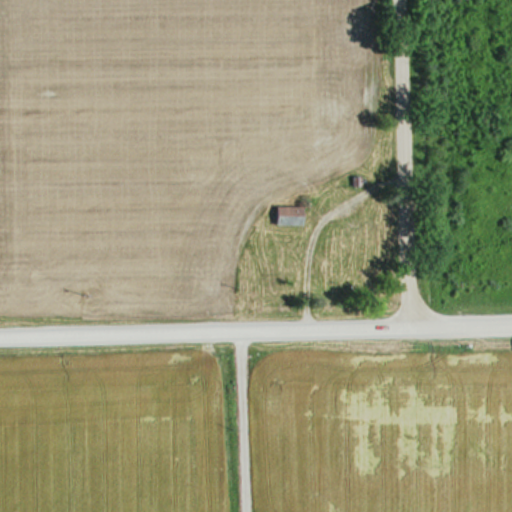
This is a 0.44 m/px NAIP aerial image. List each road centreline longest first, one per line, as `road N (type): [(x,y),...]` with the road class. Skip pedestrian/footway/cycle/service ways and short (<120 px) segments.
road 1 (residential): [(0,339),(511,322)]
road 2 (residential): [(396,0),(408,325)]
